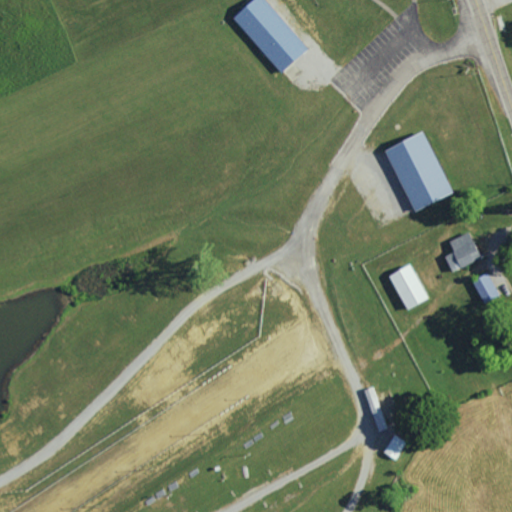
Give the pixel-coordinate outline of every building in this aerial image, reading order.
[(306,50),(264,0),(249,0),(230,16),(278,73),(306,50)] [(411,211),(450,193),(423,131),(384,148),(411,211)] [(449,242),(454,252),(444,256),(451,272),(480,259),(469,233),(449,242)] [(404,310),(427,299),(410,264),(388,275),(404,310)] [(473,280),(482,303),(498,297),(489,273),(473,280)]
